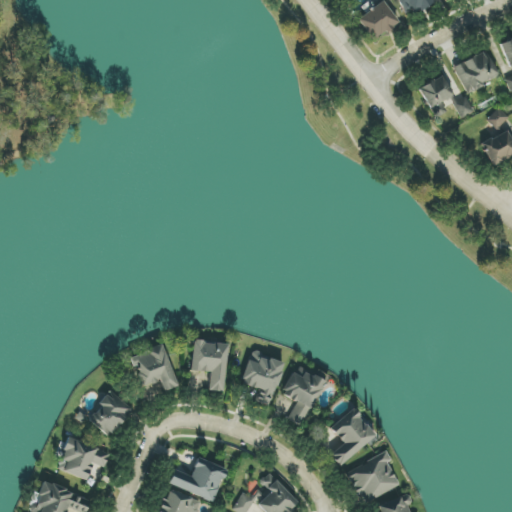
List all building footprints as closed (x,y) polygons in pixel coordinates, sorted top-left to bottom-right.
[(433,6),(430,0),(397,0),(404,17),(433,6)] [(365,13),(357,20),(373,41),(398,22),(381,1),(374,7),(369,1),(361,8),(365,13)] [(511,77),(511,39),(498,46),(511,77)] [(497,77),(484,51),(453,67),(466,93),(497,77)] [(487,120),(497,129),(508,117),(498,108),(487,120)] [(511,156),(511,141),(508,131),(480,142),(490,166),(511,156)] [(223,392),(227,344),(192,341),(190,371),(209,373),(207,391),(223,392)] [(130,356),(140,387),(160,381),(163,391),(176,387),(163,346),(130,356)] [(269,407),(284,363),(251,351),(239,383),(258,390),(254,402),(269,407)] [(325,381),(320,378),(322,373),(318,371),(314,377),(304,372),(301,377),(291,372),(280,394),(296,402),(287,420),(301,427),(325,381)] [(106,437),(132,413),(113,392),(86,417),(106,437)] [(339,468),(377,437),(354,409),(329,429),(341,445),(328,455),(339,468)] [(58,470),(86,482),(93,464),(103,469),(109,454),(67,437),(62,450),(65,451),(58,470)] [(399,487),(387,463),(390,461),(386,452),(344,473),(357,498),(360,496),(364,504),(399,487)] [(167,484),(212,502),(225,469),(197,458),(190,476),(174,469),(167,484)] [(65,511),(66,510),(74,511),(85,511),(88,498),(38,487),(32,511),(65,511)] [(196,511),(201,502),(167,489),(158,511),(196,511)] [(409,511),(407,506),(412,504),(408,494),(376,506),(378,511),(409,511)]
